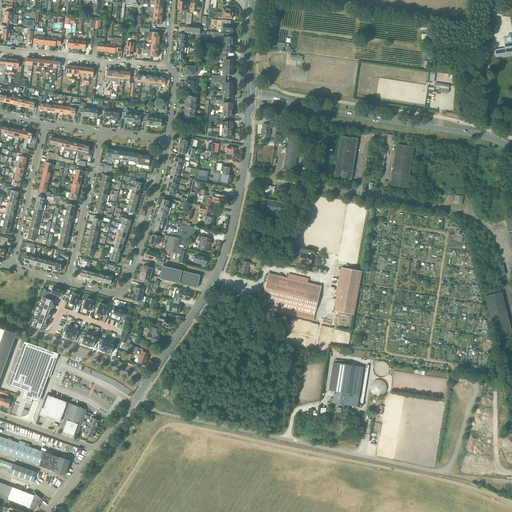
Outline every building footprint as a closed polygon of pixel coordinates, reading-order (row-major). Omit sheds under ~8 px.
[(186,18),(187,13),(187,11),(185,10),(186,3),(179,2),(178,10),(182,10),(181,16),(181,19),(186,20),(186,18)] [(197,12),(198,4),(191,3),(190,13),(187,13),(186,18),(187,18),(186,25),(185,25),(185,26),(191,26),(192,14),(193,14),(193,12),(197,12)] [(5,12),(4,17),(5,17),(16,18),(17,18),(18,19),(18,15),(14,15),(15,9),(12,9),(8,8),(8,12),(5,12)] [(219,13),(219,17),(232,18),(233,15),(233,14),(233,12),(233,10),(226,9),(225,9),(225,10),(223,9),(222,13),(219,13)] [(141,24),(141,16),(137,15),(136,19),(133,18),(133,23),(141,24)] [(232,33),(232,32),(233,31),(234,29),(233,29),(233,26),(228,25),(228,21),(221,21),(220,28),(220,29),(223,29),(222,31),(232,33)] [(199,35),(200,28),(191,26),(185,26),(185,29),(185,32),(199,35)] [(45,37),(45,32),(44,32),(34,31),(33,42),(36,42),(36,41),(38,41),(38,44),(42,44),(43,44),(44,45),(45,37)] [(51,33),(50,45),(55,46),(55,44),(57,44),(60,45),(61,45),(62,34),(51,33)] [(505,49),(495,50),(496,57),(506,55),(506,53),(511,53),(511,36),(511,37),(510,37),(510,36),(509,36),(508,36),(507,36),(507,37),(506,37),(506,38),(503,38),(505,49)] [(110,44),(109,52),(115,53),(115,50),(117,51),(121,52),(121,45),(122,41),(113,40),(113,38),(114,38),(111,37),(110,40),(110,44)] [(103,51),(104,43),(105,39),(94,38),(94,45),(97,46),(98,46),(97,51),(103,51)] [(279,43),(278,50),(283,51),(284,47),(286,47),(286,44),(284,43),(279,43)] [(186,64),(187,60),(185,60),(185,53),(176,53),(175,59),(179,59),(178,63),(186,64)] [(38,70),(38,74),(41,74),(42,67),(45,67),(46,67),(47,61),(46,61),(40,60),(39,66),(38,70)] [(47,61),(46,67),(47,67),(46,74),(49,75),(49,71),(50,68),(53,68),(54,62),(53,62),(47,61)] [(200,72),(201,67),(194,66),(194,68),(186,67),(185,75),(194,76),(194,71),(200,72)] [(88,68),(87,75),(86,79),(86,83),(88,83),(89,79),(89,76),(93,76),(94,69),(88,68)] [(224,68),(222,68),(222,71),(222,76),(211,76),(211,79),(212,79),(216,79),(225,79),(225,75),(233,75),(233,68),(226,68),(224,68)] [(104,82),(103,88),(104,88),(106,88),(106,84),(108,84),(108,81),(109,81),(112,81),(113,71),(113,70),(110,70),(107,70),(106,82),(104,82)] [(142,75),(141,74),(139,74),(136,74),(135,84),(132,83),(130,96),(131,96),(133,96),(134,97),(135,88),(137,88),(137,85),(137,84),(137,83),(141,84),(141,82),(142,75)] [(154,76),(148,75),(148,76),(146,90),(146,91),(149,92),(150,86),(153,86),(154,76)] [(159,89),(159,90),(158,91),(159,91),(160,92),(160,90),(160,89),(161,89),(161,87),(161,84),(165,84),(165,83),(168,83),(169,83),(169,80),(170,78),(166,78),(166,77),(165,77),(163,76),(163,77),(160,77),(159,89)] [(196,88),(197,82),(194,82),(185,81),(184,89),(193,90),(193,88),(196,88)] [(439,84),(438,92),(448,93),(449,85),(439,84)] [(40,104),(39,110),(45,111),(47,100),(47,99),(47,95),(48,92),(45,91),(44,100),(43,103),(40,103),(40,104)] [(23,100),(22,107),(28,108),(30,98),(30,97),(31,96),(30,96),(29,95),(28,98),(28,101),(23,99),(23,100)] [(186,96),(185,100),(186,101),(195,104),(196,100),(196,99),(196,98),(187,95),(186,96)] [(184,106),(185,107),(186,107),(194,110),(196,104),(195,104),(186,101),(184,106)] [(82,103),(81,110),(83,111),(84,111),(83,116),(90,117),(91,109),(91,108),(87,108),(87,105),(85,105),(85,103),(82,102),(82,103)] [(70,107),(69,114),(71,114),(72,115),(74,116),(74,115),(75,115),(75,112),(76,112),(78,112),(79,112),(80,105),(70,104),(70,107)] [(102,107),(101,114),(104,115),(104,117),(104,119),(111,120),(112,112),(112,111),(109,111),(108,108),(106,108),(106,106),(102,105),(102,107)] [(123,110),(122,117),(125,118),(125,122),(132,123),(134,114),(134,112),(127,111),(127,107),(124,106),(124,107),(123,110)] [(91,109),(90,117),(97,118),(97,116),(98,114),(101,114),(102,107),(96,107),(95,109),(91,108),(91,109)] [(186,107),(184,113),(185,113),(193,115),(195,110),(194,110),(186,107)] [(112,112),(111,120),(118,121),(119,118),(119,117),(122,117),(123,110),(117,109),(117,110),(116,112),(112,111),(112,112)] [(232,110),(223,110),(223,114),(222,114),(217,114),(217,118),(222,118),(222,117),(232,117),(232,110)] [(134,114),(132,123),(139,124),(140,124),(140,121),(140,120),(144,121),(145,114),(145,113),(139,112),(139,113),(138,115),(137,115),(134,114)] [(145,114),(144,121),(147,121),(147,125),(154,126),(155,118),(155,117),(151,117),(151,114),(145,113),(145,114)] [(185,113),(183,119),(193,122),(195,116),(193,115),(185,113)] [(155,118),(154,126),(161,127),(163,116),(160,115),(159,118),(155,117),(155,118)] [(275,128),(275,122),(270,121),(270,124),(262,124),(262,130),(261,130),(261,135),(269,135),(270,128),(275,128)] [(7,135),(9,128),(3,127),(0,138),(4,139),(5,134),(7,135)] [(13,138),(15,129),(9,128),(7,135),(7,137),(13,138)] [(32,137),(33,134),(27,132),(25,139),(23,149),(22,153),(28,154),(29,150),(26,149),(28,140),(31,140),(32,136),(32,137)] [(295,171),(300,136),(289,134),(284,169),(295,171)] [(51,137),(49,147),(52,148),(53,145),(59,147),(60,139),(51,137)] [(351,179),(357,139),(340,137),(334,177),(351,179)] [(179,146),(189,148),(192,148),(194,139),(190,138),(185,138),(185,140),(184,140),(181,139),(181,140),(179,146)] [(59,147),(58,149),(61,150),(61,147),(64,148),(66,141),(60,139),(59,147)] [(70,149),(69,154),(72,155),(73,152),(76,153),(78,143),(72,142),(70,149)] [(82,154),(81,155),(89,157),(90,150),(89,150),(90,146),(89,146),(84,145),(82,154)] [(179,147),(178,152),(181,153),(180,156),(195,159),(195,156),(191,155),(192,148),(189,148),(179,146),(179,147)] [(236,155),(237,148),(227,146),(226,154),(236,155)] [(48,152),(47,158),(56,160),(57,155),(57,154),(58,149),(57,149),(56,149),(55,154),(48,152)] [(119,161),(119,159),(120,151),(114,150),(112,162),(115,163),(116,160),(119,161)] [(128,161),(129,153),(120,151),(119,159),(128,161)] [(137,162),(138,154),(129,153),(128,161),(137,162)] [(143,165),(144,155),(138,154),(137,162),(136,164),(143,165)] [(235,162),(236,155),(226,154),(225,161),(235,162)] [(150,157),(150,156),(144,155),(143,165),(149,166),(149,160),(150,160),(151,157),(150,157)] [(184,167),(186,161),(176,158),(174,164),(184,167)] [(183,173),(184,167),(174,164),(172,170),(180,172),(183,173)] [(215,170),(214,173),(220,174),(222,174),(228,176),(229,176),(230,168),(222,166),(221,171),(217,170),(215,170)] [(199,170),(198,172),(196,181),(206,183),(208,172),(199,170)] [(232,176),(229,176),(228,176),(222,174),(222,175),(221,182),(230,184),(231,181),(231,180),(232,180),(232,179),(232,178),(231,178),(232,177),(232,176)] [(177,184),(178,178),(171,175),(169,182),(177,184)] [(141,190),(142,187),(141,187),(142,184),(135,182),(136,180),(124,177),(123,180),(132,182),(132,184),(134,184),(133,188),(141,190)] [(14,180),(13,186),(20,188),(21,181),(14,180)] [(175,190),(177,184),(169,182),(167,187),(175,190)] [(50,196),(50,193),(46,192),(47,188),(40,186),(38,192),(46,194),(45,195),(50,196)] [(133,188),(129,187),(129,189),(132,190),(131,193),(139,195),(141,190),(133,188)] [(178,197),(179,194),(174,193),(175,190),(167,187),(165,194),(173,196),(178,197)] [(218,195),(214,194),(214,193),(211,192),(210,195),(213,196),(213,197),(227,200),(228,196),(223,196),(224,195),(218,194),(218,195)] [(137,201),(139,195),(131,193),(130,199),(137,201)] [(45,205),(47,199),(37,197),(36,203),(43,204),(45,205)] [(227,200),(213,197),(212,200),(208,199),(207,206),(211,207),(212,201),(217,202),(216,203),(222,204),(222,203),(226,204),(227,200)] [(106,208),(107,205),(104,204),(105,201),(98,199),(96,205),(104,207),(106,208)] [(135,208),(137,201),(130,199),(128,206),(135,208)] [(163,200),(161,206),(169,208),(171,209),(173,204),(172,202),(170,202),(163,200)] [(282,214),(284,203),(264,200),(262,207),(261,208),(262,209),(262,211),(282,214)] [(134,214),(135,208),(128,206),(122,204),(121,207),(127,209),(126,212),(134,214)] [(102,214),(104,207),(96,205),(95,212),(102,214)] [(213,223),(215,214),(210,213),(211,208),(200,206),(199,212),(203,213),(202,217),(205,218),(205,221),(213,223)] [(13,216),(15,210),(7,209),(5,208),(4,214),(6,215),(13,216)] [(159,211),(158,217),(165,219),(167,213),(159,211)] [(65,216),(61,215),(61,218),(65,219),(64,222),(71,224),(73,218),(65,216)] [(131,221),(132,218),(126,216),(125,219),(121,217),(119,221),(122,221),(121,224),(122,224),(129,227),(131,221)] [(158,217),(156,223),(164,225),(166,226),(168,220),(165,219),(158,217)] [(106,225),(103,224),(100,223),(101,220),(94,218),(92,224),(99,226),(106,228),(109,228),(110,225),(106,224),(106,225)] [(156,223),(154,230),(162,232),(164,225),(156,223)] [(127,233),(129,227),(122,224),(120,230),(127,233)] [(181,228),(180,230),(178,235),(178,237),(177,238),(180,238),(181,239),(179,247),(182,248),(181,249),(183,249),(186,250),(186,249),(187,245),(186,244),(187,240),(188,236),(193,238),(195,228),(189,227),(186,226),(181,225),(181,228)] [(9,235),(10,229),(3,227),(1,233),(9,235)] [(127,233),(120,230),(118,230),(117,233),(118,233),(118,236),(125,238),(127,233)] [(35,241),(36,234),(29,233),(27,239),(35,241)] [(162,243),(163,238),(153,235),(150,243),(151,244),(150,246),(154,247),(155,245),(158,246),(159,242),(162,243)] [(177,254),(179,247),(181,239),(180,238),(177,238),(168,236),(165,235),(164,239),(168,240),(165,251),(177,254)] [(123,244),(125,238),(118,236),(116,242),(123,244)] [(208,251),(211,239),(201,237),(200,240),(202,240),(201,243),(200,243),(198,244),(197,248),(208,251)] [(66,248),(67,242),(60,240),(58,247),(66,248)] [(30,264),(33,253),(35,245),(23,242),(22,245),(31,247),(29,254),(24,252),(22,257),(25,258),(24,262),(30,264)] [(123,244),(116,242),(115,242),(114,242),(113,245),(114,245),(114,247),(122,250),(123,244)] [(120,256),(122,250),(114,247),(112,253),(120,256)] [(299,262),(300,261),(306,263),(305,263),(306,263),(310,264),(312,256),(307,255),(308,251),(297,248),(296,252),(301,253),(299,262)] [(185,264),(188,251),(182,250),(180,259),(179,262),(180,263),(185,264)] [(158,261),(159,259),(156,258),(157,254),(148,251),(147,252),(147,253),(146,253),(145,253),(145,254),(145,255),(145,256),(146,256),(145,258),(155,261),(155,260),(157,260),(156,264),(163,266),(164,263),(158,261)] [(36,265),(38,257),(35,257),(36,254),(35,253),(33,253),(30,264),(36,265)] [(112,254),(108,253),(107,256),(111,257),(110,260),(117,262),(120,256),(112,253),(112,254)] [(206,265),(208,258),(208,257),(196,254),(196,255),(195,256),(193,256),(192,259),(195,259),(194,262),(200,264),(206,265)] [(44,259),(45,256),(42,255),(41,258),(38,257),(36,265),(42,267),(44,259)] [(54,270),(57,259),(54,258),(53,261),(50,261),(48,269),(54,270)] [(60,272),(63,262),(59,261),(60,258),(57,258),(57,259),(54,270),(60,272)] [(48,269),(50,261),(44,259),(42,267),(48,269)] [(88,271),(91,260),(85,259),(84,262),(87,262),(85,270),(82,269),(80,277),(86,278),(88,271)] [(253,268),(254,265),(249,264),(249,263),(242,261),(240,267),(240,266),(238,272),(247,274),(249,266),(253,268)] [(141,269),(141,270),(141,271),(141,272),(141,273),(150,275),(151,275),(152,268),(156,269),(157,266),(156,265),(151,264),(150,268),(143,266),(142,268),(141,268),(141,269)] [(333,311),(354,315),(362,271),(341,267),(333,311)] [(160,279),(160,280),(163,281),(163,280),(165,280),(165,282),(168,282),(168,281),(170,281),(170,283),(173,284),(173,282),(178,284),(178,285),(195,289),(193,288),(194,287),(194,286),(193,285),(194,280),(195,280),(196,277),(163,269),(160,279)] [(92,280),(94,272),(88,271),(86,278),(92,280)] [(98,282),(100,274),(94,272),(92,280),(98,282)] [(139,276),(139,277),(140,278),(140,279),(139,279),(146,281),(145,285),(153,287),(157,288),(158,285),(154,284),(149,282),(151,275),(150,275),(141,273),(141,274),(140,274),(140,275),(139,275),(139,276)] [(264,293),(260,307),(313,320),(321,286),(269,273),(268,276),(265,275),(261,292),(264,293)] [(136,287),(134,294),(139,295),(142,296),(143,296),(144,293),(147,293),(147,290),(148,290),(149,287),(148,287),(143,286),(142,289),(136,287)] [(53,287),(50,293),(61,297),(63,291),(53,287)] [(188,300),(190,293),(180,291),(179,295),(174,294),(173,300),(173,301),(179,302),(180,298),(188,300)] [(73,293),(69,303),(75,306),(76,305),(78,306),(80,301),(77,300),(79,295),(73,293)] [(133,300),(138,301),(139,302),(138,304),(143,306),(144,306),(145,303),(141,302),(143,296),(142,296),(139,295),(134,294),(133,300)] [(44,297),(42,303),(54,307),(54,306),(53,305),(54,301),(44,297)] [(86,298),(83,308),(85,309),(89,311),(89,310),(92,311),(93,306),(91,305),(92,302),(93,300),(86,298)] [(179,313),(181,306),(172,304),(173,301),(173,300),(167,299),(166,305),(170,306),(169,311),(179,313)] [(42,303),(40,308),(51,311),(52,307),(54,308),(54,307),(42,303)] [(100,303),(96,313),(103,316),(103,315),(105,316),(107,311),(105,310),(106,305),(101,303),(100,303)] [(115,307),(113,314),(115,315),(115,316),(119,318),(120,316),(123,317),(126,311),(125,311),(126,308),(122,307),(121,309),(119,309),(115,307)] [(40,308),(38,312),(50,317),(51,316),(49,315),(51,311),(40,308)] [(38,312),(36,317),(47,321),(48,317),(50,318),(50,317),(38,312)] [(169,329),(172,323),(168,321),(168,320),(165,319),(166,314),(160,312),(159,317),(160,317),(158,320),(163,322),(162,326),(169,329)] [(36,317),(35,322),(47,327),(47,326),(46,325),(47,321),(36,317)] [(35,322),(33,327),(43,331),(45,327),(46,328),(47,327),(35,322)] [(64,326),(63,330),(65,331),(63,337),(69,339),(73,328),(67,326),(67,327),(64,326)] [(0,378),(16,334),(0,328),(0,378)] [(73,328),(69,339),(73,340),(75,341),(77,335),(79,336),(81,332),(78,331),(79,330),(77,330),(73,328)] [(158,336),(160,331),(153,328),(150,334),(148,334),(146,340),(157,344),(160,338),(157,337),(158,335),(158,336)] [(124,332),(121,340),(126,342),(129,333),(124,332)] [(82,333),(81,337),(83,338),(81,343),(87,345),(91,335),(85,333),(85,334),(82,333)] [(91,335),(87,345),(93,347),(95,342),(97,343),(99,339),(96,338),(96,337),(91,335)] [(100,339),(98,343),(101,344),(99,350),(105,352),(108,341),(103,339),(102,340),(100,339)] [(21,350),(8,385),(24,391),(22,399),(32,402),(34,397),(40,399),(43,391),(48,377),(55,359),(57,359),(57,358),(59,354),(39,346),(37,346),(24,341),(21,350)] [(108,341),(105,352),(110,354),(112,348),(115,349),(116,345),(114,344),(114,343),(108,341)] [(136,354),(135,355),(147,360),(148,359),(149,354),(142,351),(141,352),(140,355),(136,353),(136,354)] [(135,356),(134,358),(138,359),(138,360),(137,363),(145,365),(145,366),(147,360),(135,355),(135,356)] [(333,362),(329,390),(334,391),(339,363),(333,362)] [(363,367),(339,363),(334,391),(333,399),(330,398),(329,402),(332,402),(332,403),(357,407),(363,367)] [(367,365),(361,404),(363,404),(369,365),(367,365)] [(5,398),(2,405),(8,407),(11,400),(7,399),(8,397),(9,393),(7,392),(5,396),(5,398)] [(60,422),(67,402),(48,395),(44,409),(42,408),(40,415),(46,417),(46,416),(56,419),(55,421),(60,422)] [(79,430),(86,412),(86,410),(87,410),(70,403),(67,402),(63,414),(66,415),(60,431),(75,436),(77,437),(77,436),(79,430)] [(296,415),(290,440),(336,450),(349,452),(357,448),(360,440),(361,435),(363,429),(362,422),(357,416),(352,411),(328,404),(318,405),(302,409),(296,415)] [(97,426),(99,421),(92,418),(89,423),(97,426)] [(95,432),(97,426),(89,423),(87,429),(95,432)] [(92,438),(95,432),(87,429),(85,435),(92,438)] [(0,451),(26,461),(30,462),(40,466),(64,475),(64,474),(66,470),(67,469),(68,467),(67,466),(69,462),(69,461),(57,457),(57,456),(53,455),(52,455),(24,445),(25,443),(20,441),(19,443),(11,441),(11,439),(9,438),(8,439),(0,436),(0,451)] [(37,473),(13,464),(9,474),(33,483),(37,473)] [(34,511),(42,500),(35,495),(36,494),(33,491),(30,494),(0,482),(0,495),(30,507),(34,511)]
